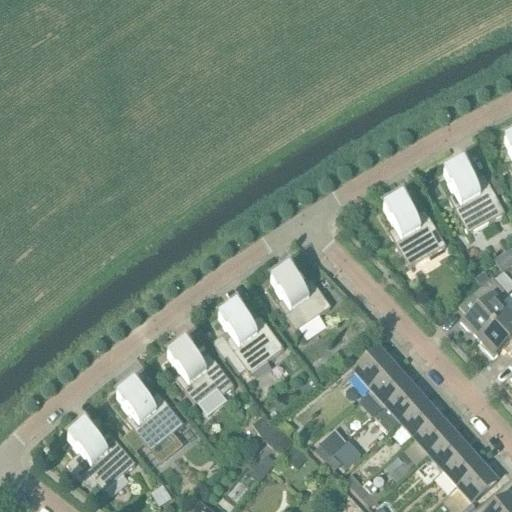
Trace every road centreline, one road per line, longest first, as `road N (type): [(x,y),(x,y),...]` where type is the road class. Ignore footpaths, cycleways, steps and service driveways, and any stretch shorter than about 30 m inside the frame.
road 1 (residential): [(0,460),(82,383),(300,223)]
road 2 (residential): [(511,446),(430,351),(300,223)]
road 3 (residential): [(300,223),(511,102)]
